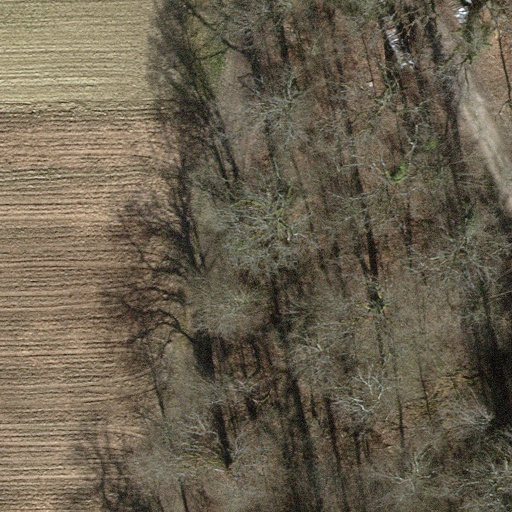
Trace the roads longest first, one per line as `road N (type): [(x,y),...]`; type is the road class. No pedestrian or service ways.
road 1 (track): [(254,0),(169,511)]
road 2 (track): [(511,144),(447,0)]
